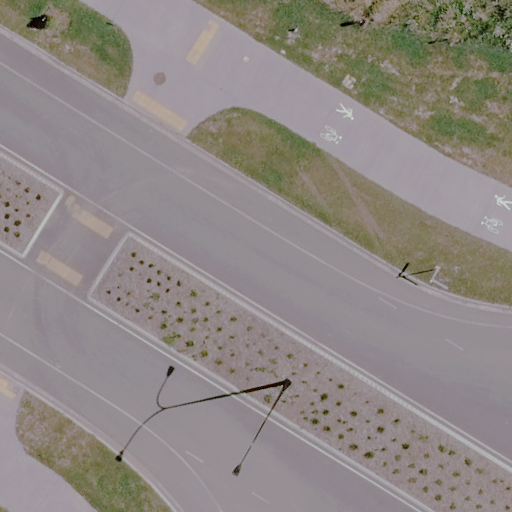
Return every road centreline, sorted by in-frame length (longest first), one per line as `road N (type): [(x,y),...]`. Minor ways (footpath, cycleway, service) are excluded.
road 1 (secondary): [(0,94),(511,409)]
road 2 (secondary): [(341,511),(0,292)]
